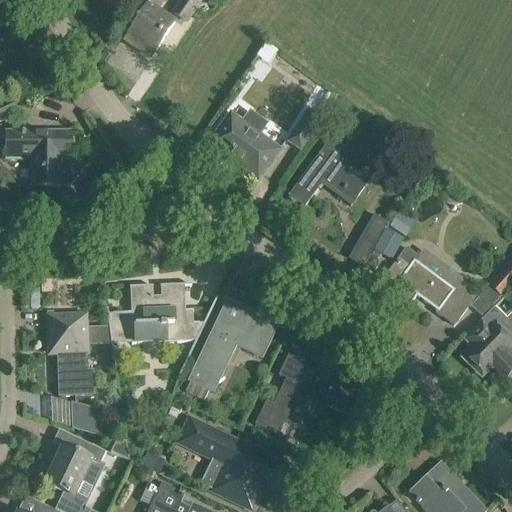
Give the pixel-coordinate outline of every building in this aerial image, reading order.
[(101,0),(122,12),(129,0),(101,0)] [(138,21),(128,38),(153,55),(164,38),(169,31),(174,23),(156,12),(163,2),(164,0),(140,0),(134,10),(142,16),(138,21)] [(186,22),(199,2),(196,0),(183,0),(174,14),(186,22)] [(255,58),(269,66),(277,51),(263,43),(255,58)] [(11,102),(0,107),(0,122),(17,114),(11,102)] [(308,111),(288,143),(300,151),(321,120),(308,111)] [(231,117),(209,146),(229,160),(227,162),(226,163),(237,170),(237,169),(238,167),(258,181),(279,152),(258,137),(266,126),(250,114),(242,125),(231,117)] [(60,189),(60,186),(70,186),(75,181),(75,165),(68,160),(70,160),(70,134),(6,133),(5,160),(32,160),(31,189),(60,189)] [(354,147),(336,133),(288,198),(304,209),(322,183),(351,204),(350,207),(384,162),(362,146),(356,154),(352,150),(354,147)] [(398,213),(391,227),(407,234),(414,221),(398,213)] [(387,224),(373,216),(349,260),(362,268),(387,224)] [(404,243),(386,233),(375,253),(392,264),(404,243)] [(386,277),(374,293),(403,315),(417,297),(437,312),(436,314),(454,327),(465,311),(477,295),(460,282),(460,281),(459,281),(457,284),(441,272),(443,269),(421,253),(417,258),(405,250),(386,277)] [(511,286),(511,267),(509,264),(489,286),(502,298),(511,286)] [(180,374),(181,374),(218,299),(216,298),(203,325),(199,325),(193,325),(193,313),(193,312),(185,312),(184,288),(191,287),(191,286),(160,287),(161,302),(153,302),(153,287),(129,288),(129,290),(133,290),(134,314),(108,315),(107,310),(106,311),(115,368),(116,368),(110,327),(134,326),(135,342),(133,342),(133,343),(196,341),(180,374)] [(203,403),(209,391),(214,393),(237,345),(261,357),(276,327),(274,326),(273,328),(244,314),(245,312),(228,303),(190,382),(191,382),(185,394),(203,403)] [(494,371),(507,383),(511,377),(511,353),(510,351),(511,349),(511,338),(509,336),(511,327),(493,310),(477,326),(463,340),(471,348),(461,359),(462,360),(463,359),(474,370),(473,371),(474,372),(486,359),(495,370),(494,371)] [(87,316),(47,317),(48,350),(53,350),(53,357),(57,357),(57,359),(58,398),(78,398),(95,397),(94,372),(88,372),(87,356),(88,356),(87,329),(87,316)] [(320,348),(298,337),(278,377),(286,381),(274,405),(266,402),(255,426),(278,438),(285,422),(294,426),(307,399),(351,421),(363,396),(317,373),(316,375),(309,371),(320,348)] [(71,406),(72,430),(99,439),(98,414),(71,406)] [(178,444),(223,465),(210,491),(252,511),(253,509),(251,508),(263,484),(286,496),(297,473),(189,421),(178,444)] [(46,483),(45,485),(63,493),(55,511),(56,511),(94,511),(86,508),(88,505),(106,467),(101,464),(105,454),(86,445),(77,440),(59,431),(53,444),(64,450),(48,484),(46,483)] [(486,511),(484,511),(483,511),(457,484),(458,483),(440,463),(408,494),(425,511),(486,511)] [(207,511),(193,505),(190,504),(187,509),(180,506),(182,501),(181,500),(173,496),(160,490),(158,493),(148,487),(144,495),(155,500),(151,508),(150,511),(149,511),(207,511)]
